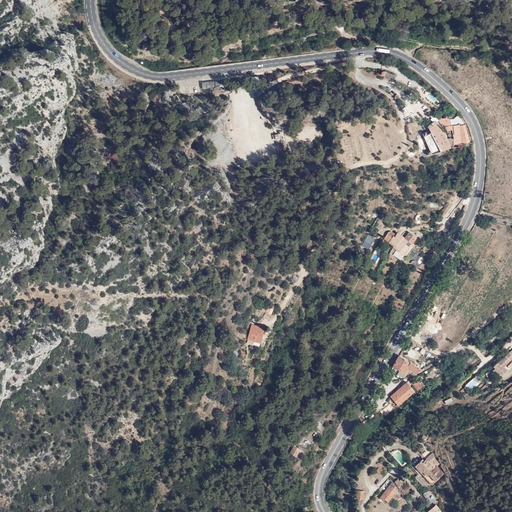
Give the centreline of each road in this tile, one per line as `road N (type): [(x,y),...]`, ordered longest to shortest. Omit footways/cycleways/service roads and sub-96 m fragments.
road 1 (primary): [(90,0),(108,50),(149,76),(386,51),(434,79),(465,110),(480,154),(474,204),(393,348)]
road 2 (primary): [(393,348),(324,471),(324,511)]
road 3 (residential): [(393,348),(412,336),(437,352),(466,340),(486,361),(511,343)]
